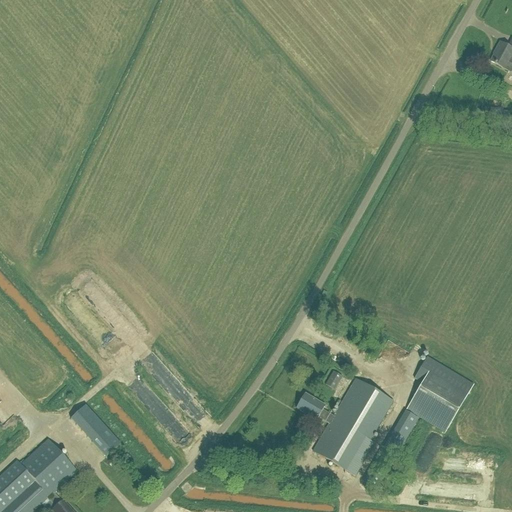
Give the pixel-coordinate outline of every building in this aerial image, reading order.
[(511,40),(507,48),(499,43),(492,55),(493,55),(489,62),(503,70),(507,63),(511,65),(511,40)] [(489,113),(488,128),(511,130),(511,115),(510,116),(510,112),(503,111),(502,115),(489,113)] [(107,309),(113,315),(120,309),(114,303),(107,309)] [(99,316),(87,324),(97,341),(110,333),(99,316)] [(414,379),(422,384),(406,410),(445,433),(461,407),(474,385),(427,358),(414,379)] [(343,377),(334,372),(326,385),(335,391),(343,377)] [(392,402),(355,380),(333,417),(321,411),(324,407),(304,395),(296,410),(315,421),(317,418),(328,425),(312,453),(354,478),(375,444),(369,440),(392,402)] [(168,430),(179,419),(154,392),(142,403),(168,430)] [(122,443),(87,405),(70,420),(105,458),(122,443)] [(418,419),(405,412),(363,482),(376,490),(418,419)] [(186,434),(190,429),(183,425),(180,430),(186,434)] [(77,472),(48,440),(20,465),(17,462),(0,477),(0,511),(33,511),(41,505),(47,511),(71,511),(62,502),(54,493),(77,472)] [(460,496),(460,482),(444,482),(445,489),(438,490),(438,497),(460,496)]
